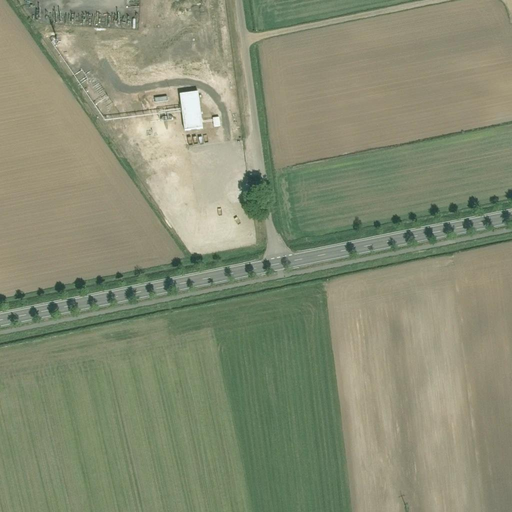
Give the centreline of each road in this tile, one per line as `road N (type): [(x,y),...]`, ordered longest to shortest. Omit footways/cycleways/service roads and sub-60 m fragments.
road 1 (tertiary): [(0,319),(275,263)]
road 2 (residential): [(238,0),(275,263)]
road 3 (tertiary): [(275,263),(511,215)]
